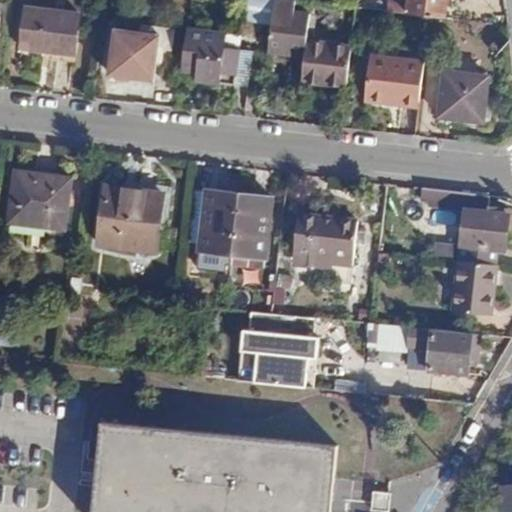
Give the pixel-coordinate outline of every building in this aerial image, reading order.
[(295,0),(273,0),(268,49),(306,55),(303,78),(347,83),(352,44),(309,38),(310,10),(295,8),(295,0)] [(390,0),(389,11),(444,18),(446,0),(390,0)] [(80,13),(27,7),(21,55),(74,60),(80,13)] [(227,34),(186,27),(182,71),(196,73),(196,81),(249,87),(253,53),(226,49),(227,34)] [(164,38),(114,31),(108,77),(158,84),(164,38)] [(425,62),(371,56),(366,101),(392,104),(393,97),(421,100),(425,62)] [(488,77),(446,71),(440,114),(483,120),(488,77)] [(71,177),(17,171),(11,222),(65,228),(71,177)] [(162,192),(106,185),(99,243),(155,250),(162,192)] [(463,213),(457,263),(491,266),(493,251),(500,252),(505,211),(482,209),(483,196),(418,188),(417,202),(426,203),(425,208),(463,213)] [(270,199),(205,192),(199,251),(263,258),(270,199)] [(355,221),(296,214),(292,250),(351,257),(355,221)] [(457,263),(455,262),(449,311),(480,315),(483,292),(488,292),(491,266),(457,263)] [(314,338),(316,318),(252,312),(249,331),(244,330),(237,380),(313,388),(319,338),(314,338)] [(369,322),(368,361),(401,362),(402,323),(369,322)] [(474,340),(414,333),(410,372),(431,372),(433,376),(471,381),(474,340)] [(329,511),(337,447),(101,423),(91,511),(329,511)]
